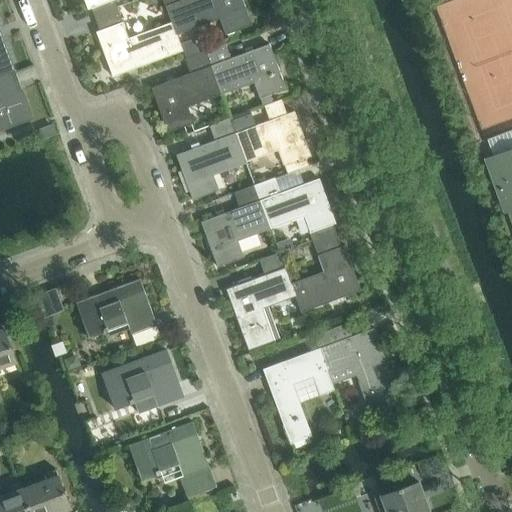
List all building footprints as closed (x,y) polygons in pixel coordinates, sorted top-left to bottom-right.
[(114,1),(112,1),(112,0),(83,0),(87,11),(91,9),(94,17),(117,8),(114,1)] [(163,0),(172,24),(176,36),(222,19),(228,34),(252,25),(242,0),(163,0)] [(122,22),(117,8),(94,17),(99,31),(95,32),(112,77),(182,51),(176,36),(172,24),(127,40),(120,23),(122,22)] [(0,79),(16,74),(16,73),(14,73),(0,34),(0,79)] [(226,44),(206,51),(222,95),(256,83),(262,99),(287,89),(270,44),(231,59),(226,44)] [(222,95),(206,51),(185,59),(190,73),(152,87),(169,133),(193,124),(187,108),(222,95)] [(16,74),(0,79),(0,129),(9,127),(0,101),(0,98),(22,91),(16,74)] [(251,112),(231,119),(247,162),(282,150),(290,174),(309,167),(306,159),(312,157),(295,111),(283,116),(278,101),(265,106),(270,121),(256,126),(251,112)] [(212,175),(247,162),(231,119),(210,127),(215,141),(177,155),(194,200),(218,191),(212,175)] [(511,151),(488,160),(506,211),(510,209),(511,215),(511,151)] [(276,179),(255,186),(272,230),(306,217),(312,233),(310,234),(313,241),(336,233),(334,225),(337,224),(320,179),(281,193),(276,179)] [(272,230),(255,186),(235,194),(240,208),(202,222),(219,268),(243,259),(237,243),(272,230)] [(318,255),(320,254),(326,271),(291,284),(296,297),(302,313),(361,291),(345,245),(342,246),(336,233),(313,241),(318,255)] [(291,284),(280,253),(260,261),(265,275),(227,289),(248,349),(273,340),(262,310),(296,297),(291,284)] [(140,280),(76,304),(89,338),(107,331),(109,336),(128,329),(131,336),(132,336),(136,347),(161,338),(156,327),(157,327),(140,280)] [(332,384),(356,375),(371,414),(402,403),(375,328),(343,340),(344,342),(320,350),(332,384)] [(0,330),(0,368),(16,363),(4,329),(0,330)] [(332,384),(320,350),(319,349),(263,370),(291,445),(313,437),(294,385),(313,378),(320,396),(335,390),(332,384)] [(165,350),(102,373),(115,410),(134,403),(129,391),(148,383),(157,407),(183,397),(165,350)] [(192,422),(128,446),(141,482),(160,475),(160,473),(179,466),(184,479),(180,480),(187,498),(217,487),(192,422)] [(21,483),(20,484),(30,511),(65,511),(71,510),(56,470),(47,474),(50,480),(23,489),(21,483)] [(386,511),(429,511),(418,482),(381,496),(386,511)] [(0,511),(30,511),(20,484),(11,487),(13,493),(0,497),(0,511)]
